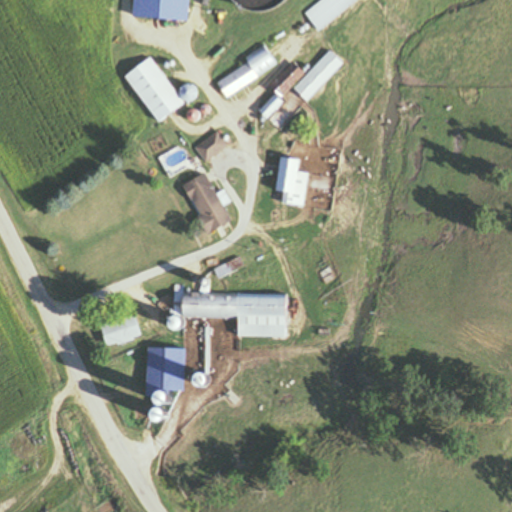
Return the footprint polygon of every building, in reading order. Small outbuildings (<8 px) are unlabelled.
[(173,0),(151,0),(137,0),(137,18),(197,19),(198,0),(173,0)] [(365,0),(326,0),(311,13),(327,32),(365,0)] [(299,78),(294,82),(314,102),(354,62),(339,48),(304,83),(299,78)] [(166,124),(192,104),(157,57),(131,77),(166,124)] [(266,76),(256,61),(220,84),(230,100),(266,76)] [(302,109),(284,91),(264,112),(282,130),(302,109)] [(199,150),(211,164),(232,145),(219,131),(199,150)] [(312,206),(314,159),(288,157),(287,192),(291,192),(291,205),(312,206)] [(189,186),(215,234),(239,222),(213,173),(189,186)] [(246,337),(296,338),(297,296),(177,295),(177,315),(190,315),(190,329),(204,329),(204,319),(246,319),(246,337)] [(147,337),(140,316),(105,327),(111,348),(147,337)] [(192,350),(155,349),(153,391),(190,392),(192,350)]
